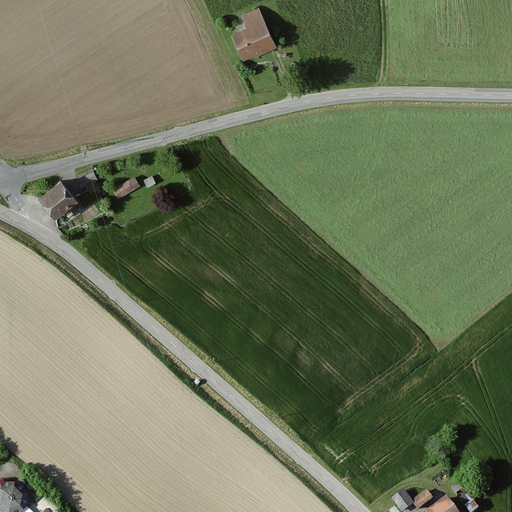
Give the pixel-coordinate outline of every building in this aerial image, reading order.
[(254,9),(237,17),(241,28),(224,35),(236,61),(271,46),(254,9)] [(96,172),(79,181),(83,189),(101,180),(96,172)] [(140,187),(134,178),(113,191),(119,200),(140,187)] [(156,184),(153,178),(145,182),(148,188),(156,184)] [(84,202),(66,181),(44,199),(62,220),(84,202)] [(0,511),(23,511),(29,505),(23,488),(6,485),(0,491),(0,511)] [(395,511),(399,511),(408,505),(398,492),(387,501),(395,511)] [(408,502),(413,509),(426,499),(420,492),(408,502)] [(447,511),(438,499),(420,511),(447,511)]
